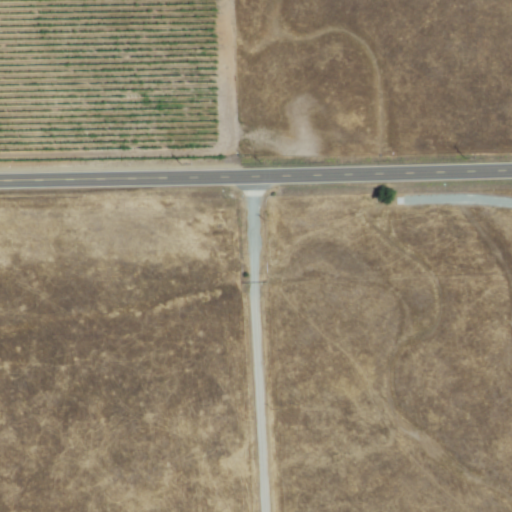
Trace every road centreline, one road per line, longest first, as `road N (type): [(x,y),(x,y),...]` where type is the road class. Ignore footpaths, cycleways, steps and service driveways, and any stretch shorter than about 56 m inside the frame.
road 1 (tertiary): [(0,181),(511,171)]
road 2 (track): [(242,180),(259,511)]
